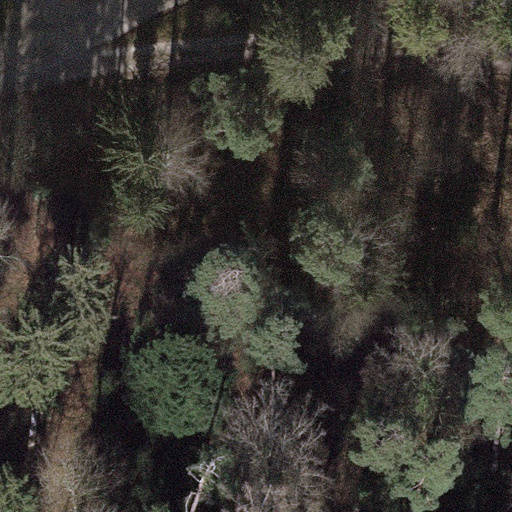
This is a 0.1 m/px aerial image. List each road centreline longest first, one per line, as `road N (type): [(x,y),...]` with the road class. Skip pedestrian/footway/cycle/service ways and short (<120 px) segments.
road 1 (track): [(28,0),(37,42),(511,97)]
road 2 (track): [(147,0),(0,56)]
